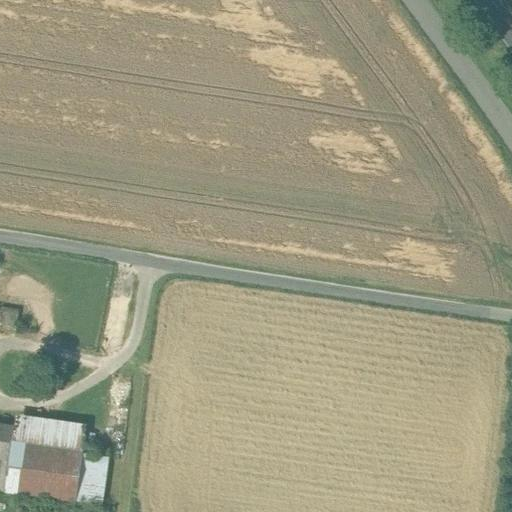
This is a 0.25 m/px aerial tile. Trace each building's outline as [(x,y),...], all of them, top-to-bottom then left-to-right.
[(0,308),(0,329),(14,332),(17,311),(0,308)] [(10,444),(82,455),(86,425),(15,414),(13,425),(10,444)] [(0,442),(10,444),(13,425),(0,422),(0,442)] [(0,492),(2,493),(10,444),(0,442),(0,492)] [(10,444),(2,493),(74,504),(82,455),(10,444)] [(105,459),(82,455),(74,504),(97,508),(105,459)]
